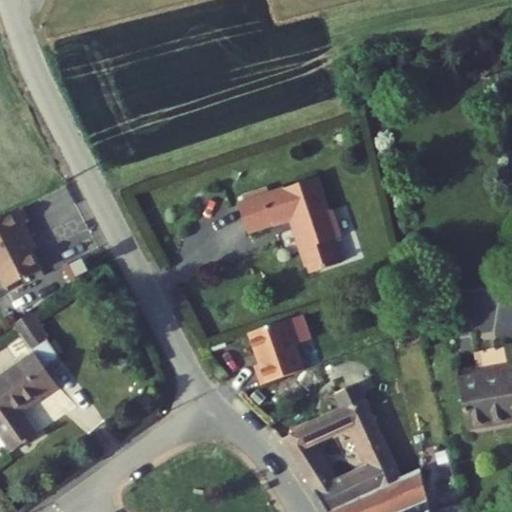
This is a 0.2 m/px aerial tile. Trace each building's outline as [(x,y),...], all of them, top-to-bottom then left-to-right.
[(335,219),(326,180),(244,200),(251,231),(282,224),(282,226),(296,223),(304,257),(306,256),(311,278),(342,270),(336,246),(344,244),(338,219),(335,219)] [(22,205),(0,216),(0,274),(7,287),(44,267),(28,236),(32,234),(25,221),(29,219),(22,205)] [(83,261),(75,265),(80,273),(88,269),(83,261)] [(38,358),(0,383),(0,431),(14,452),(36,437),(20,413),(57,388),(45,371),(62,359),(37,321),(21,332),(38,358)] [(292,322),(254,331),(262,365),(257,366),(262,386),(305,375),(292,322)] [(511,379),(458,389),(467,436),(511,428),(511,379)] [(425,511),(423,503),(403,511),(425,511)]
